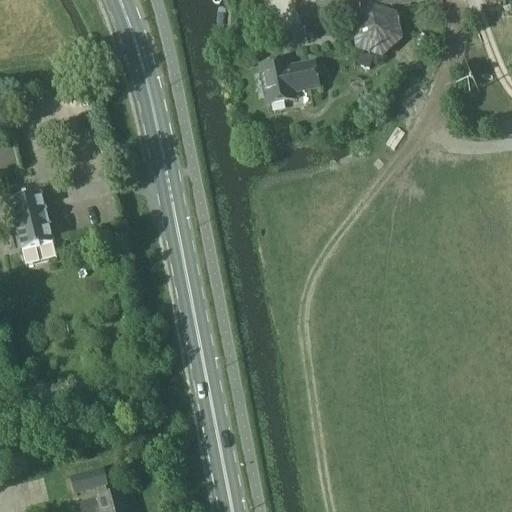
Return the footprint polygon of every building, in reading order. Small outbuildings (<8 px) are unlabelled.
[(298,0),(302,24),(365,12),(379,9),(428,0),(298,0)] [(398,15),(379,9),(365,12),(350,25),(356,53),(382,62),(404,43),(398,15)] [(292,95),(318,90),(313,66),(287,71),(286,64),(260,68),(267,107),(293,103),(292,95)] [(40,197),(9,204),(20,255),(23,255),(26,268),(54,261),(40,197)] [(80,511),(129,511),(125,495),(109,499),(106,488),(108,488),(103,471),(71,480),(76,497),(95,491),(98,502),(79,507),(80,511)]
